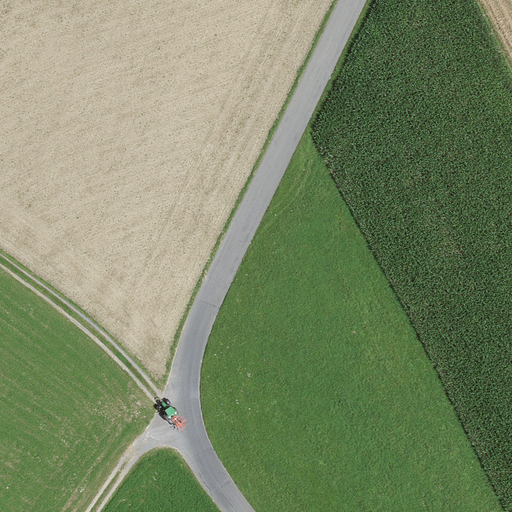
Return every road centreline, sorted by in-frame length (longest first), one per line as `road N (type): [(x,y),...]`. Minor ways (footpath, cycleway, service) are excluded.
road 1 (unclassified): [(238,511),(191,434),(189,355),(355,0)]
road 2 (track): [(0,259),(186,416)]
road 3 (track): [(94,511),(128,463),(186,416)]
